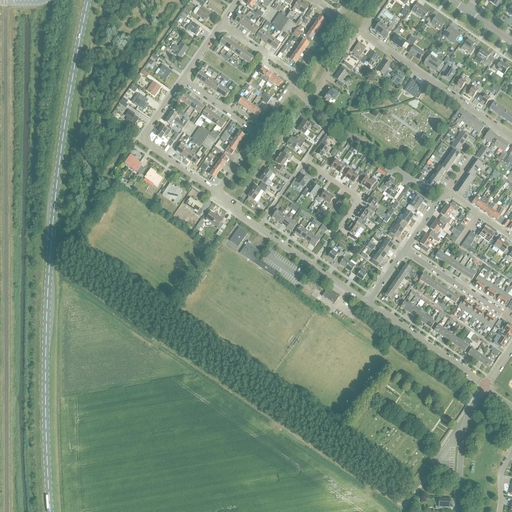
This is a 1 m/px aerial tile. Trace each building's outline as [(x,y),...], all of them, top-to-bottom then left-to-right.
[(255,3),(250,0),(249,0),(246,4),(254,10),(255,7),(253,6),(255,3)] [(295,10),(298,12),(302,5),(298,2),(292,10),(294,11),(295,10)] [(425,16),(429,11),(423,7),(422,8),(416,4),(412,10),(416,12),(415,13),(423,19),(422,21),(424,22),(426,19),(425,18),(426,16),(425,16)] [(302,5),(298,12),(301,14),(300,16),(301,17),(307,9),(302,5)] [(196,8),(194,12),(194,13),(206,21),(209,17),(211,13),(202,7),(200,10),(197,8),(196,8)] [(182,15),(185,17),(182,15),(180,18),(185,21),(187,18),(189,15),(184,11),(182,15)] [(288,19),(285,17),(281,14),(279,13),(272,24),(273,25),(277,27),(282,31),(289,20),(288,19)] [(235,21),(240,25),(244,18),(246,16),(244,14),(242,17),(239,15),(235,21)] [(240,25),(245,28),(249,22),(251,19),(246,16),(244,18),(240,25)] [(431,24),(440,30),(445,22),(436,16),(433,21),(431,19),(427,24),(430,26),(431,24)] [(315,18),(313,20),(321,26),(325,20),(320,17),(318,20),(315,18)] [(311,26),(313,27),(318,30),(321,26),(313,20),(312,22),(313,23),(311,26)] [(197,32),(201,28),(192,21),(186,29),(196,36),(198,33),(197,32)] [(245,28),(250,32),(254,25),(249,22),(245,28)] [(375,29),(383,35),(385,32),(388,35),(394,27),(391,24),(388,28),(379,22),(378,24),(377,25),(375,29)] [(254,25),(250,32),(255,35),(259,29),(254,25)] [(450,26),(443,36),(454,44),(460,35),(452,29),(453,28),(450,26)] [(313,27),(309,32),(315,35),(318,30),(313,27)] [(256,36),(261,40),(266,33),(261,30),(256,36)] [(315,35),(309,32),(307,30),(305,32),(308,34),(306,37),(311,40),(315,35)] [(261,40),(266,44),(271,37),(266,33),(261,40)] [(392,41),(401,48),(406,41),(396,34),(392,41)] [(220,44),(225,47),(229,41),(224,37),(220,44)] [(266,44),(271,47),(276,41),(271,37),(266,44)] [(467,54),(470,56),(475,49),(472,47),(475,44),(468,39),(461,49),(465,52),(465,51),(468,53),(467,54)] [(303,40),(300,45),(305,49),(309,44),(303,40)] [(225,47),(230,51),(234,44),(229,41),(225,47)] [(276,41),(271,47),(276,51),(281,44),(276,41)] [(361,54),(366,48),(358,42),(352,52),(355,54),(353,56),(360,61),(364,56),(361,54)] [(169,48),(172,50),(175,53),(174,54),(180,58),(187,48),(181,44),(178,48),(175,46),(175,45),(173,43),(169,48)] [(230,51),(234,54),(239,48),(234,44),(230,51)] [(300,45),(297,50),(302,54),(305,49),(300,45)] [(414,55),(420,59),(424,53),(414,46),(409,53),(413,56),(414,55)] [(234,54),(239,58),(244,51),(239,48),(234,54)] [(481,62),(489,67),(495,59),(490,56),(491,54),(482,48),(477,56),(482,60),(481,62)] [(291,53),(299,58),(302,54),(297,50),(295,52),(293,51),(291,53)] [(239,58),(244,61),(249,55),(244,51),(239,58)] [(364,56),(360,61),(364,64),(366,62),(372,66),(379,56),(372,52),(367,59),(366,58),(367,57),(365,56),(364,56)] [(299,58),(291,53),(288,58),(295,63),(299,58)] [(249,55),(244,61),(249,65),(254,58),(249,55)] [(430,55),(424,64),(430,68),(430,67),(436,71),(437,70),(442,63),(430,55)] [(385,61),(377,71),(383,75),(382,76),(385,78),(388,80),(390,76),(388,74),(389,72),(387,70),(390,65),(385,61)] [(497,61),(491,69),(496,72),(497,73),(498,71),(504,75),(506,72),(509,67),(501,61),(499,63),(497,61)] [(442,76),(449,81),(456,72),(449,67),(450,65),(447,63),(442,71),(445,73),(443,76),(442,76)] [(161,70),(160,72),(158,75),(165,80),(171,71),(162,65),(160,69),(161,70)] [(259,74),(264,77),(268,72),(263,68),(259,74)] [(340,69),(338,72),(334,78),(338,81),(336,84),(342,88),(344,85),(341,83),(347,74),(340,69)] [(398,70),(397,72),(391,81),(397,86),(400,82),(401,82),(406,75),(398,70)] [(195,79),(200,82),(205,75),(200,72),(195,79)] [(265,81),(267,83),(272,75),(268,72),(264,77),(262,80),(264,82),(265,81)] [(200,82),(205,85),(210,79),(205,75),(200,82)] [(267,83),(272,86),(277,79),(272,75),(267,83)] [(471,80),(466,77),(464,80),(461,78),(456,86),(461,89),(465,84),(467,85),(471,80)] [(205,85),(210,89),(215,82),(210,79),(205,85)] [(277,79),(272,86),(274,88),(276,85),(279,88),(282,82),(277,79)] [(417,91),(420,85),(416,82),(416,83),(414,82),(412,80),(404,90),(413,97),(417,91)] [(147,90),(154,96),(160,87),(153,82),(147,90)] [(210,89),(215,92),(220,86),(215,82),(210,89)] [(129,100),(139,89),(134,85),(124,96),(129,100)] [(215,92),(220,96),(225,89),(220,86),(215,92)] [(468,94),(473,98),(477,92),(479,94),(483,89),(478,86),(476,88),(473,86),(468,94)] [(225,89),(220,96),(225,99),(230,93),(225,89)] [(335,100),(337,96),(339,93),(333,89),(331,92),(327,89),(324,92),(325,92),(321,97),(325,100),(325,101),(326,102),(327,101),(328,102),(331,97),(335,100)] [(180,101),(185,104),(189,97),(184,94),(180,101)] [(491,102),(495,97),(490,94),(488,97),(485,95),(480,103),(485,106),(489,100),(491,102)] [(138,106),(144,111),(148,105),(146,103),(147,100),(140,95),(134,104),(137,107),(138,106)] [(185,104),(190,108),(195,101),(189,97),(185,104)] [(238,104),(243,107),(247,102),(249,99),(246,97),(244,100),(242,98),(238,104)] [(119,104),(126,108),(128,105),(121,100),(119,104)] [(190,108),(195,111),(199,104),(195,101),(190,108)] [(243,107),(248,111),(252,105),(247,102),(243,107)] [(489,109),(494,112),(498,105),(494,102),(489,109)] [(199,104),(195,111),(200,114),(204,108),(199,104)] [(248,111),(253,114),(258,106),(256,104),(254,107),(252,105),(248,111)] [(494,112),(498,115),(503,108),(498,105),(494,112)] [(258,106),(253,114),(258,118),(261,112),(259,110),(260,108),(258,106)] [(498,115),(502,118),(507,111),(503,108),(498,115)] [(201,116),(206,119),(211,112),(206,109),(201,116)] [(457,121),(458,122),(465,112),(460,109),(454,117),(458,119),(457,121)] [(126,120),(133,126),(138,119),(134,116),(134,115),(129,111),(125,116),(127,118),(126,120)] [(502,118),(506,121),(511,114),(507,111),(502,118)] [(172,112),(168,117),(180,125),(181,123),(175,118),(177,116),(172,112)] [(206,119),(211,122),(216,116),(211,112),(206,119)] [(461,121),(464,123),(470,116),(465,112),(458,122),(456,124),(456,125),(458,126),(460,124),(459,123),(461,121)] [(211,122),(216,126),(221,119),(216,116),(211,122)] [(465,130),(467,131),(468,129),(475,119),(470,116),(464,123),(468,126),(465,130)] [(180,125),(168,117),(165,122),(170,126),(172,123),(178,127),(178,128),(182,131),(184,128),(180,125)] [(221,119),(216,126),(221,129),(226,123),(221,119)] [(303,121),(300,126),(307,130),(311,125),(318,130),(320,128),(316,125),(317,123),(311,119),(308,123),(303,121)] [(471,128),(474,131),(480,123),(475,119),(468,129),(467,131),(468,132),(471,128)] [(233,121),(230,125),(226,130),(229,132),(232,127),(235,123),(233,121)] [(480,123),(474,131),(478,133),(477,135),(478,136),(480,134),(479,134),(485,126),(480,123)] [(162,126),(159,131),(167,136),(170,131),(162,126)] [(300,126),(297,131),(301,133),(299,136),(305,140),(307,137),(304,135),(307,130),(300,126)] [(192,139),(193,140),(197,143),(201,146),(209,135),(205,132),(201,129),(199,128),(192,139)] [(461,133),(458,136),(466,142),(469,137),(462,131),(460,130),(459,131),(461,133)] [(484,138),(482,140),(484,141),(485,139),(489,142),(494,134),(489,130),(484,138)] [(167,136),(159,131),(155,136),(161,139),(162,137),(165,139),(167,136)] [(235,134),(234,135),(241,141),(245,136),(239,132),(237,135),(235,134)] [(494,134),(489,142),(493,144),(491,146),(492,147),(499,137),(494,134)] [(234,139),(232,142),(238,146),(241,141),(234,135),(232,138),(234,139)] [(325,143),(328,138),(325,136),(318,147),(320,148),(316,154),(322,158),(323,155),(325,156),(326,154),(325,153),(328,149),(325,148),(327,144),(325,143)] [(453,138),(452,140),(462,147),(466,142),(458,136),(456,140),(453,138)] [(301,148),(304,143),(296,137),(294,140),(291,138),(287,145),(294,150),(297,145),(301,148)] [(499,137),(492,147),(494,148),(495,146),(499,149),(504,141),(499,137)] [(462,147),(452,140),(451,141),(454,143),(451,147),(459,152),(462,147)] [(504,141),(499,149),(503,151),(501,154),(502,154),(500,158),(502,160),(506,155),(504,153),(504,152),(509,144),(504,141)] [(228,143),(227,145),(234,150),(238,146),(232,142),(230,144),(228,143)] [(181,145),(176,152),(181,156),(186,149),(188,146),(186,144),(183,147),(181,145)] [(234,150),(227,145),(225,147),(227,149),(225,152),(231,156),(234,150)] [(483,146),(479,152),(487,157),(490,153),(492,155),(493,153),(491,151),(491,152),(483,146)] [(186,149),(181,156),(186,159),(191,152),(186,149)] [(281,153),(278,158),(286,163),(288,160),(290,161),(293,157),(289,154),(291,152),(286,149),(282,153),(281,153)] [(449,152),(448,153),(456,159),(460,154),(453,150),(451,153),(449,152)] [(191,152),(186,159),(191,162),(196,156),(191,152)] [(487,157),(479,152),(476,157),(484,162),(483,162),(485,164),(487,162),(484,161),(487,157)] [(449,156),(447,159),(453,163),(456,159),(448,153),(447,154),(449,156)] [(124,163),(137,172),(139,173),(138,175),(140,177),(145,169),(141,166),(142,165),(133,158),(134,157),(130,155),(124,163)] [(219,156),(217,159),(225,164),(229,159),(223,155),(221,158),(219,156)] [(368,164),(370,158),(363,155),(361,161),(368,164)] [(196,156),(191,162),(196,166),(201,159),(196,156)] [(335,157),(330,164),(332,166),(331,168),(335,171),(340,164),(336,161),(337,159),(335,157)] [(278,158),(275,163),(278,165),(275,169),(281,173),(286,167),(284,166),(286,163),(278,158)] [(215,164),(222,169),(225,164),(217,159),(214,164),(215,164)] [(443,160),(442,162),(450,168),(453,163),(447,159),(445,162),(443,160)] [(476,160),(473,164),(479,169),(481,165),(484,167),(485,165),(482,164),(476,160)] [(443,165),(441,168),(446,171),(445,171),(447,172),(450,168),(442,162),(441,163),(443,165)] [(210,168),(211,169),(218,174),(222,169),(215,164),(213,167),(212,166),(210,168)] [(340,164),(335,171),(340,174),(341,172),(344,174),(349,167),(346,165),(345,167),(340,164)] [(473,164),(470,169),(478,175),(479,175),(485,179),(486,177),(480,173),(479,173),(477,172),(479,169),(473,164)] [(381,166),(378,170),(386,175),(388,171),(381,166)] [(435,168),(434,170),(442,176),(445,171),(446,171),(441,168),(439,166),(437,170),(435,168)] [(266,169),(262,175),(269,179),(272,174),(275,176),(277,173),(271,169),(269,167),(267,170),(266,169)] [(349,167),(344,174),(346,176),(345,177),(349,181),(354,174),(356,171),(351,168),(349,167)] [(145,177),(157,186),(162,179),(154,173),(154,172),(151,169),(145,177)] [(215,179),(218,174),(211,169),(207,173),(215,179)] [(466,173),(468,174),(473,178),(473,177),(475,175),(477,176),(478,175),(470,169),(466,173)] [(498,172),(507,178),(509,175),(500,169),(498,172)] [(435,173),(433,176),(439,180),(442,176),(434,170),(433,171),(435,173)] [(354,174),(349,181),(354,184),(355,182),(358,184),(359,181),(362,176),(364,174),(362,172),(359,177),(354,174)] [(424,176),(420,173),(416,179),(420,182),(424,176)] [(362,176),(359,181),(362,183),(361,185),(365,188),(370,181),(368,179),(369,177),(364,174),(362,176)] [(472,182),(475,179),(473,177),(473,178),(468,174),(465,179),(474,184),(477,187),(478,184),(475,182),(474,183),(472,182)] [(262,175),(259,180),(262,182),(260,185),(266,189),(268,186),(271,181),(269,179),(262,175)] [(292,184),(294,186),(298,188),(300,186),(303,188),(308,180),(301,175),(298,180),(296,179),(294,181),(292,184)] [(429,177),(428,179),(436,184),(439,180),(433,176),(431,179),(429,177)] [(502,188),(504,184),(507,180),(503,177),(501,179),(497,185),(502,188)] [(387,188),(389,190),(395,182),(390,178),(386,185),(383,183),(379,189),(384,192),(387,188)] [(436,184),(428,179),(427,180),(429,181),(427,185),(433,189),(436,184)] [(465,179),(462,183),(468,188),(470,185),(473,186),(474,185),(465,179)] [(370,181),(365,188),(369,191),(371,189),(373,191),(378,184),(376,182),(374,184),(370,181)] [(395,182),(389,190),(392,192),(389,195),(394,199),(398,193),(396,191),(400,185),(395,182)] [(301,195),(305,198),(308,194),(314,198),(317,194),(316,193),(320,188),(313,183),(309,190),(306,188),(301,195)] [(462,183),(459,188),(467,194),(469,194),(470,193),(466,191),(468,188),(462,183)] [(170,198),(174,201),(173,203),(176,205),(182,196),(180,194),(182,191),(179,189),(177,189),(170,184),(162,195),(169,199),(170,198)] [(255,186),(251,191),(257,196),(261,191),(264,192),(266,189),(260,185),(258,188),(255,186)] [(467,194),(459,188),(456,192),(462,197),(464,193),(466,195),(467,194)] [(248,197),(246,200),(254,206),(260,198),(257,196),(251,191),(247,197),(248,197)] [(322,200),(324,202),(329,194),(325,191),(323,195),(320,193),(315,200),(320,203),(322,200)] [(325,206),(329,210),(334,203),(332,201),(334,198),(329,194),(324,202),(327,204),(325,206)] [(416,197),(413,202),(420,207),(423,202),(425,199),(417,194),(415,196),(416,197)] [(472,204),(476,207),(480,201),(478,199),(479,197),(477,196),(472,204)] [(476,207),(480,210),(487,200),(488,198),(485,197),(485,198),(483,197),(480,201),(476,207)] [(196,214),(198,216),(203,210),(200,208),(202,205),(199,203),(198,203),(190,198),(186,205),(197,213),(196,214)] [(370,206),(368,208),(374,212),(377,208),(375,206),(377,204),(369,199),(366,204),(370,206)] [(492,201),(491,203),(484,213),(488,215),(496,205),(498,201),(496,199),(493,202),(492,201)] [(480,210),(484,213),(491,203),(489,201),(487,200),(480,210)] [(334,203),(329,210),(328,212),(332,215),(335,210),(339,212),(344,205),(339,201),(336,205),(334,203)] [(409,205),(407,208),(413,212),(414,209),(417,211),(420,207),(413,202),(410,206),(409,205)] [(447,205),(444,210),(451,215),(454,210),(456,211),(458,209),(455,207),(457,205),(453,202),(451,204),(452,205),(450,207),(447,205)] [(488,215),(492,218),(496,212),(494,211),(498,206),(496,205),(488,215)] [(272,218),(277,221),(282,214),(284,211),(285,210),(282,209),(281,210),(279,212),(277,211),(278,210),(275,208),(270,215),(272,217),(272,218)] [(362,208),(359,213),(366,218),(368,215),(371,218),(374,213),(374,212),(368,208),(367,208),(366,211),(362,208)] [(406,211),(403,216),(410,220),(413,216),(415,213),(413,212),(407,208),(405,210),(406,211)] [(492,218),(496,221),(504,210),(502,209),(498,214),(496,212),(492,218)] [(444,210),(440,214),(444,217),(442,219),(447,223),(448,224),(452,219),(449,217),(451,215),(444,210)] [(504,210),(496,221),(500,224),(505,218),(503,217),(505,213),(506,211),(504,210)] [(216,228),(219,231),(217,235),(220,237),(227,227),(223,225),(221,222),(223,219),(220,217),(218,218),(211,213),(206,219),(217,227),(216,228)] [(357,222),(358,223),(363,226),(366,222),(364,221),(366,218),(359,213),(356,217),(359,219),(357,222)] [(277,221),(282,224),(287,217),(282,214),(277,221)] [(502,225),(506,228),(511,220),(511,214),(511,216),(511,215),(509,218),(510,219),(508,221),(506,220),(502,225)] [(399,219),(397,222),(405,227),(407,225),(410,220),(403,216),(400,220),(399,219)] [(282,224),(287,228),(292,221),(287,217),(282,224)] [(437,220),(433,225),(441,230),(443,231),(446,226),(446,225),(449,227),(450,225),(448,224),(447,223),(442,219),(440,222),(437,220)] [(292,221),(287,228),(292,231),(297,224),(292,221)] [(352,222),(349,227),(357,232),(360,228),(364,230),(365,228),(363,226),(358,223),(356,225),(352,222)] [(397,225),(394,229),(401,234),(404,230),(403,230),(405,227),(397,222),(396,224),(397,225)] [(319,230),(324,234),(327,229),(322,225),(319,230)] [(433,225),(430,229),(433,231),(431,234),(437,238),(440,233),(439,232),(441,230),(433,225)] [(460,225),(457,229),(462,233),(465,228),(460,225)] [(294,233),(299,237),(304,230),(299,226),(294,233)] [(196,229),(193,232),(198,236),(200,234),(201,235),(205,230),(200,227),(197,230),(196,229)] [(357,232),(349,227),(346,231),(350,234),(348,236),(356,241),(358,239),(354,236),(357,232)] [(230,241),(238,247),(248,234),(239,228),(230,241)] [(481,238),(484,240),(490,232),(485,228),(483,231),(481,229),(475,237),(479,240),(481,238)] [(401,234),(394,229),(391,234),(389,233),(388,236),(393,240),(395,237),(398,239),(401,234)] [(299,237),(304,240),(309,233),(304,230),(299,237)] [(489,243),(491,245),(495,239),(493,238),(495,235),(490,232),(484,240),(489,243)] [(304,240),(309,244),(314,237),(309,233),(304,240)] [(426,235),(423,239),(430,244),(434,240),(435,241),(437,238),(431,234),(430,237),(426,235)] [(314,237),(309,244),(314,247),(319,240),(314,237)] [(468,237),(464,242),(469,245),(473,240),(468,237)] [(379,243),(382,245),(390,250),(393,245),(391,244),(393,241),(388,238),(384,243),(381,241),(379,243)] [(423,239),(420,244),(423,246),(421,249),(427,253),(430,248),(429,247),(430,244),(423,239)] [(498,241),(495,239),(491,245),(499,250),(504,242),(500,239),(498,241)] [(509,246),(504,242),(499,250),(504,254),(506,255),(510,250),(508,248),(509,246)] [(257,259),(256,258),(260,251),(251,245),(248,243),(240,253),(253,262),(274,278),(277,274),(278,273),(261,261),(258,259),(257,259)] [(382,245),(379,250),(386,255),(390,250),(382,245)] [(328,257),(337,263),(341,257),(343,253),(340,251),(338,254),(335,253),(337,251),(334,249),(333,251),(332,251),(328,257)] [(379,250),(376,255),(383,260),(386,255),(379,250)] [(439,252),(435,257),(440,260),(444,255),(439,252)] [(383,260),(376,255),(372,260),(379,265),(383,260)] [(444,255),(440,260),(445,264),(449,258),(444,255)] [(337,263),(345,269),(350,263),(341,257),(337,263)] [(449,258),(445,264),(451,267),(454,262),(449,258)] [(454,262),(451,267),(456,270),(459,265),(454,262)] [(345,269),(354,275),(360,267),(357,264),(355,267),(350,263),(345,269)] [(360,267),(354,275),(362,281),(367,275),(364,273),(366,270),(363,268),(364,267),(361,264),(360,267)] [(406,265),(402,270),(408,274),(414,278),(416,275),(413,273),(412,274),(411,273),(413,270),(411,269),(406,265)] [(459,265),(456,270),(461,274),(465,268),(459,265)] [(465,268),(461,274),(466,277),(470,272),(465,268)] [(402,270),(399,275),(404,279),(408,274),(402,270)] [(470,272),(466,277),(472,281),(475,275),(470,272)] [(474,287),(478,289),(488,273),(486,272),(483,276),(484,276),(483,278),(479,275),(473,285),(474,286),(474,287)] [(490,275),(488,273),(478,289),(482,292),(482,291),(484,292),(490,283),(486,280),(487,278),(490,275)] [(419,280),(424,284),(428,278),(423,274),(419,280)] [(399,275),(395,280),(400,284),(404,279),(399,275)] [(424,284),(429,287),(433,281),(428,278),(424,284)] [(494,285),(490,283),(484,292),(486,293),(485,294),(489,296),(499,281),(497,279),(495,283),(495,284),(494,285)] [(395,280),(392,285),(397,289),(400,284),(395,280)] [(429,287),(435,290),(439,284),(433,281),(429,287)] [(501,282),(499,281),(489,296),(493,299),(493,298),(495,299),(501,290),(497,287),(498,285),(499,286),(501,282)] [(435,290),(440,294),(444,288),(439,284),(435,290)] [(392,285),(388,290),(393,294),(397,289),(392,285)] [(505,293),(501,290),(495,299),(497,300),(496,301),(500,304),(510,288),(508,286),(506,290),(506,291),(505,293)] [(322,297),(334,305),(340,296),(328,288),(322,297)] [(440,294),(445,297),(449,291),(444,288),(440,294)] [(511,289),(511,288),(510,288),(500,304),(504,306),(504,305),(506,306),(511,297),(508,294),(509,292),(510,293),(511,289)] [(393,294),(388,290),(385,295),(392,300),(396,295),(393,294)] [(445,297),(450,300),(454,294),(449,291),(445,297)] [(454,294),(450,300),(455,304),(456,304),(459,298),(454,294)] [(460,312),(458,315),(460,317),(470,301),(466,298),(466,299),(464,298),(458,307),(462,310),(461,312),(460,312)] [(400,307),(405,311),(411,303),(408,301),(406,304),(404,302),(400,307)] [(474,303),(470,301),(460,317),(462,318),(464,314),(463,314),(465,312),(469,315),(475,305),(473,304),(474,303)] [(405,311),(410,315),(414,309),(416,307),(411,303),(405,311)] [(477,306),(475,305),(469,315),(473,317),(472,319),(471,319),(469,323),(471,324),(481,308),(477,306)] [(410,315),(415,318),(419,312),(421,310),(422,308),(420,307),(419,309),(416,307),(414,309),(410,315)] [(438,316),(441,318),(444,313),(437,308),(436,310),(440,313),(438,316)] [(476,319),(480,322),(486,313),(484,311),(485,311),(481,308),(471,324),(473,325),(475,321),(474,321),(476,319)] [(415,318),(420,321),(424,316),(426,314),(421,310),(419,312),(415,318)] [(488,314),(486,313),(480,322),(484,325),(483,327),(482,326),(480,330),(482,331),(492,315),(488,313),(488,314)] [(496,318),(492,315),(482,331),(484,332),(486,329),(485,328),(487,326),(491,329),(497,320),(495,319),(496,318)] [(420,321),(425,325),(431,317),(429,316),(427,318),(424,316),(420,321)] [(431,317),(425,325),(430,328),(434,323),(431,321),(433,319),(431,317)] [(434,331),(439,334),(443,329),(438,325),(434,331)] [(503,326),(501,329),(511,336),(511,334),(511,328),(508,325),(507,325),(506,328),(503,326)] [(511,336),(501,329),(498,327),(495,326),(494,328),(498,330),(498,329),(500,331),(497,335),(507,341),(508,339),(508,340),(511,336)] [(439,334),(444,338),(448,332),(443,329),(439,334)] [(504,347),(508,341),(507,341),(497,335),(492,331),(490,333),(494,336),(495,335),(497,336),(494,341),(495,341),(493,344),(500,349),(502,346),(503,347),(504,347)] [(444,338),(449,341),(453,336),(448,332),(444,338)] [(449,341),(454,345),(458,339),(453,336),(449,341)] [(454,345),(459,349),(465,341),(462,339),(461,341),(458,339),(454,345)] [(465,341),(459,349),(464,352),(470,344),(465,341)] [(468,354),(473,358),(478,350),(476,352),(472,349),(468,354)] [(473,358),(478,361),(483,354),(478,350),(473,358)] [(483,365),(487,359),(482,356),(478,361),(483,365)] [(483,365),(488,369),(488,368),(490,370),(491,368),(489,367),(492,363),(489,361),(491,359),(488,357),(487,359),(483,365)] [(450,507),(450,499),(439,498),(438,506),(435,506),(435,510),(442,510),(442,507),(450,507)]
